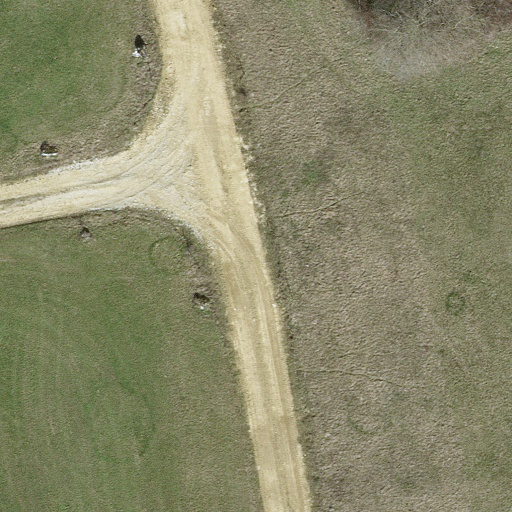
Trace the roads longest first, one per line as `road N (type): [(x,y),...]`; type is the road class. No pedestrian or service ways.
road 1 (track): [(280,511),(227,148),(183,0)]
road 2 (track): [(0,197),(227,148)]
